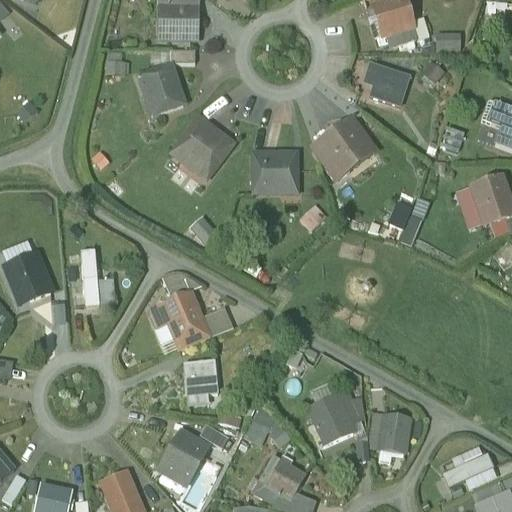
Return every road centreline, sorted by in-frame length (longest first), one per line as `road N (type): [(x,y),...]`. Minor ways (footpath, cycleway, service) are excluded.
road 1 (unknown): [(346,361),(268,511)]
road 2 (unknown): [(59,183),(0,304)]
